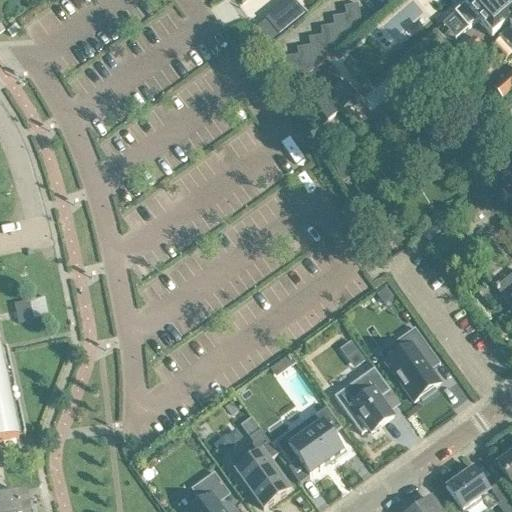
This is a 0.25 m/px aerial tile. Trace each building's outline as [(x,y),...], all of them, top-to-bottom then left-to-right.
[(511,0),(472,0),(455,15),(468,30),(478,22),(492,39),(511,21),(511,0)] [(349,41),(363,29),(358,5),(344,8),(345,16),(349,41)] [(338,50),(349,41),(345,16),(332,18),(334,26),(338,50)] [(325,61),(338,50),(334,26),(320,29),(322,37),(325,61)] [(511,27),(500,38),(511,52),(511,27)] [(314,71),(325,61),(322,37),(308,39),(310,47),(314,71)] [(471,57),(482,48),(475,40),(464,49),(471,57)] [(302,81),(314,71),(310,47),(296,50),(298,57),(302,81)] [(297,86),(298,85),(302,81),(298,57),(276,60),(297,86)] [(510,93),(511,90),(511,73),(501,82),(510,93)] [(327,122),(357,96),(344,81),(314,107),(327,122)] [(395,256),(405,249),(391,229),(382,236),(395,256)] [(511,276),(496,290),(511,309),(511,276)] [(387,289),(377,296),(384,306),(394,299),(387,289)] [(30,302),(14,305),(18,324),(34,321),(50,318),(46,298),(30,302)] [(411,348),(386,365),(414,404),(420,400),(422,403),(435,393),(434,390),(440,386),(430,373),(424,363),(433,356),(415,330),(404,338),(411,348)] [(351,344),(341,351),(348,361),(358,354),(351,344)] [(0,443),(19,440),(26,438),(7,352),(1,353),(0,347),(0,443)] [(290,357),(286,360),(292,368),(295,365),(290,357)] [(373,370),(334,398),(361,436),(368,431),(370,435),(393,418),(380,399),(390,392),(373,370)] [(326,408),(275,445),(290,467),(297,462),(309,479),(333,461),(335,463),(346,454),(336,440),(334,441),(331,437),(341,430),(326,408)] [(254,446),(229,464),(263,511),(289,494),(268,464),(278,457),(260,432),(252,420),(246,425),(254,437),(249,440),(254,446)] [(511,455),(497,466),(511,487),(511,455)] [(498,505),(485,487),(473,470),(446,490),(461,511),(465,511),(481,500),(489,511),(498,505)] [(201,504),(190,511),(223,511),(218,505),(230,497),(214,475),(191,491),(201,504)] [(27,497),(0,502),(0,511),(27,511),(25,500),(27,500),(27,497)] [(501,511),(511,511),(511,500),(511,499),(499,508),(501,511)] [(437,511),(430,501),(414,511),(437,511)]
